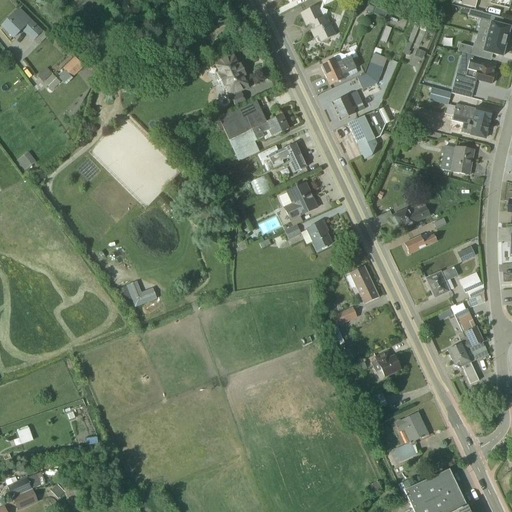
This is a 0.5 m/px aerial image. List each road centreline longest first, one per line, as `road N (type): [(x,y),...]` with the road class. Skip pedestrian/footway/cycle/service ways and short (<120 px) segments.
road 1 (primary): [(469,453),(254,0)]
road 2 (residential): [(511,113),(498,163),(491,259),(498,334)]
road 3 (residential): [(498,334),(503,425),(469,453)]
